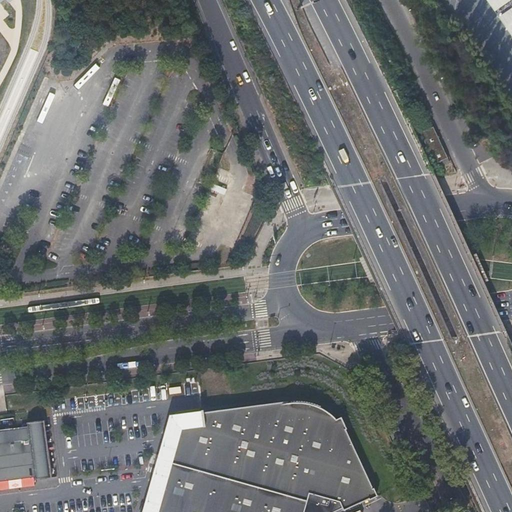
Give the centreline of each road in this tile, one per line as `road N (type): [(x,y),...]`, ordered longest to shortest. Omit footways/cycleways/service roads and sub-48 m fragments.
road 1 (motorway): [(266,0),(506,511)]
road 2 (motorway): [(511,400),(326,0)]
road 3 (secondary): [(0,378),(320,326)]
road 4 (secondary): [(287,295),(261,309),(0,349)]
road 5 (motorway): [(207,0),(306,233)]
road 6 (motorway): [(490,205),(388,0)]
road 7 (secondary): [(490,205),(306,233)]
road 8 (secondary): [(358,326),(511,305)]
road 9 (motorway): [(397,406),(464,511)]
